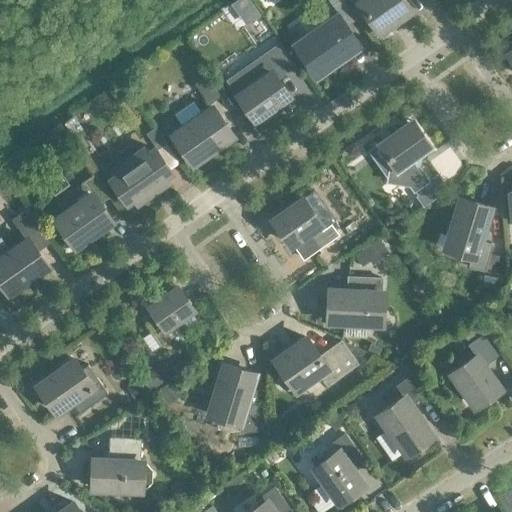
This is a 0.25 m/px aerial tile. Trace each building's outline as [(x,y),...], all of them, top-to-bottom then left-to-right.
[(343,0),(338,0),(332,5),(347,26),(357,19),(343,0)] [(403,0),(361,0),(359,2),(380,31),(410,10),(403,0)] [(354,38),(336,13),(309,32),(314,40),(299,50),(317,75),(339,60),(334,53),(354,38)] [(277,79),(280,77),(296,66),(280,43),(249,65),(259,79),(237,94),(255,119),(288,96),(277,79)] [(209,104),(213,101),(220,96),(206,76),(194,84),(209,104)] [(109,90),(119,103),(132,93),(122,80),(109,90)] [(173,134),(193,163),(232,135),(212,107),(202,114),(193,101),(174,114),(183,127),(173,134)] [(419,156),(419,153),(429,146),(415,126),(409,125),(408,124),(379,144),(396,168),(394,182),(410,185),(414,190),(427,181),(415,163),(418,159),(419,156)] [(144,156),(140,151),(113,171),(116,175),(111,179),(127,202),(132,198),(136,203),(163,184),(160,179),(170,172),(154,149),(144,156)] [(111,196),(95,173),(83,181),(91,193),(56,218),(75,246),(103,226),(101,223),(102,215),(106,213),(100,204),(111,196)] [(423,191),(416,196),(423,206),(430,201),(423,191)] [(293,243),(295,247),(297,249),(311,239),(319,249),(339,235),(331,224),(322,230),(318,225),(320,223),(302,198),(273,219),(290,244),(293,243)] [(493,244),(484,241),(480,240),(490,207),(460,198),(445,247),(472,255),(468,267),(484,272),(490,253),(493,244)] [(12,219),(26,239),(0,257),(0,279),(9,292),(47,266),(32,245),(44,236),(25,210),(12,219)] [(386,249),(378,237),(362,248),(370,260),(386,249)] [(321,257),(327,266),(340,257),(334,248),(321,257)] [(490,253),(485,268),(494,270),(498,256),(490,253)] [(381,278),(348,277),(347,290),(329,289),(328,321),(381,324),(382,292),(380,292),(381,278)] [(153,311),(150,313),(141,319),(161,347),(188,328),(181,318),(192,310),(176,287),(150,306),(153,311)] [(464,332),(468,339),(479,331),(474,325),(464,332)] [(484,364),(486,362),(497,355),(483,335),(469,345),(477,355),(451,373),(474,405),(500,387),(484,364)] [(358,363),(342,340),(319,357),(306,338),(275,359),(283,370),(280,371),(281,371),(278,374),(276,378),(277,382),(278,385),(281,388),(285,390),(289,389),(292,388),(295,386),(296,388),(318,373),(326,386),(358,363)] [(372,354),(342,340),(358,363),(372,354)] [(87,408),(108,393),(88,365),(81,370),(74,359),(37,385),(56,412),(79,396),(87,408)] [(256,389),(254,389),(250,388),(255,373),(224,364),(209,414),(238,423),(239,432),(259,430),(256,389)] [(149,388),(158,382),(154,376),(148,375),(142,379),(149,388)] [(422,399),(407,378),(396,386),(403,396),(378,414),(380,417),(376,420),(384,430),(388,428),(406,453),(432,435),(411,406),(422,399)] [(165,400),(178,391),(171,381),(158,390),(165,400)] [(136,397),(144,391),(137,382),(129,387),(136,397)] [(334,430),(344,423),(335,409),(325,416),(334,430)] [(332,442),(338,451),(314,468),(316,471),(315,472),(322,483),(324,481),(338,501),(363,484),(351,468),(363,459),(344,433),(332,442)] [(109,436),(109,451),(111,451),(110,459),(94,458),(92,488),(140,490),(140,487),(144,487),(144,486),(140,486),(141,464),(145,464),(145,463),(141,463),(142,460),(140,460),(141,438),(109,436)] [(288,511),(291,510),(274,487),(262,495),(266,501),(250,511),(288,511)] [(78,511),(72,502),(58,511),(78,511)]
